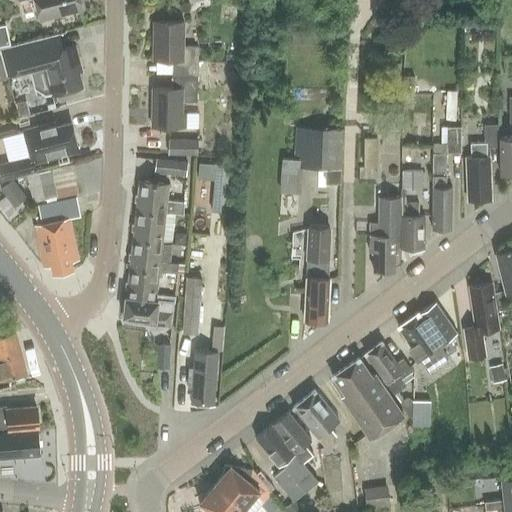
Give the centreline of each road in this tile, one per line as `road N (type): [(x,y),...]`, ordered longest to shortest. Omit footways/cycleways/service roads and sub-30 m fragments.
road 1 (residential): [(149,491),(511,210)]
road 2 (unclassified): [(51,330),(95,279),(108,237),(115,0)]
road 3 (secondary): [(89,492),(79,390),(51,330)]
